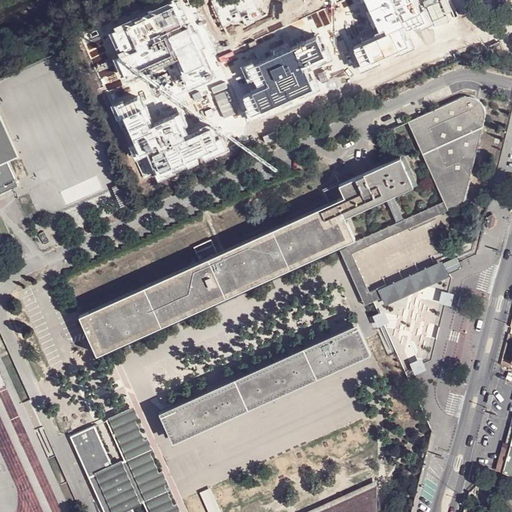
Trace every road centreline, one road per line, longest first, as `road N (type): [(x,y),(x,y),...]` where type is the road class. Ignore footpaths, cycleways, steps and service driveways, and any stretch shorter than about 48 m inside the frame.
road 1 (unknown): [(307,136),(136,220),(23,261),(0,284)]
road 2 (tertiary): [(447,511),(509,272)]
road 3 (unknown): [(0,308),(84,511)]
road 4 (unknown): [(511,82),(432,78),(365,109)]
